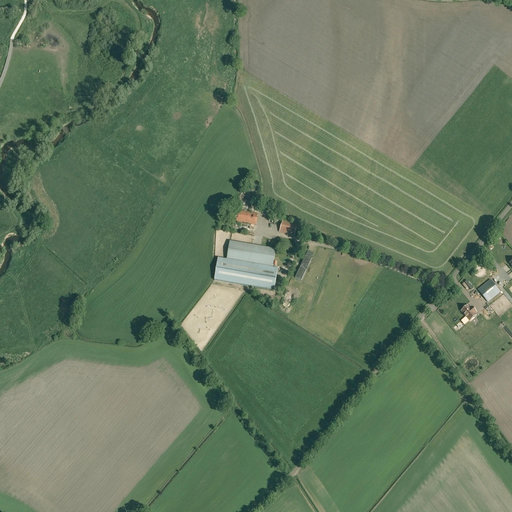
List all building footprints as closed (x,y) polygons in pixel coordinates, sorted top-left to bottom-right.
[(258,214),(237,210),(235,221),(256,224),(258,214)] [(298,225),(283,220),(279,232),(294,236),(298,225)] [(312,257),(306,254),(295,278),(301,281),(312,257)] [(218,258),(215,280),(275,290),(278,268),(218,258)] [(471,290),(474,288),(467,280),(463,284),(467,289),(469,287),(471,290)] [(478,290),(488,302),(501,292),(491,280),(478,290)] [(471,320),(477,315),(476,313),(478,312),(473,307),(471,308),(469,305),(463,311),(471,320)]
